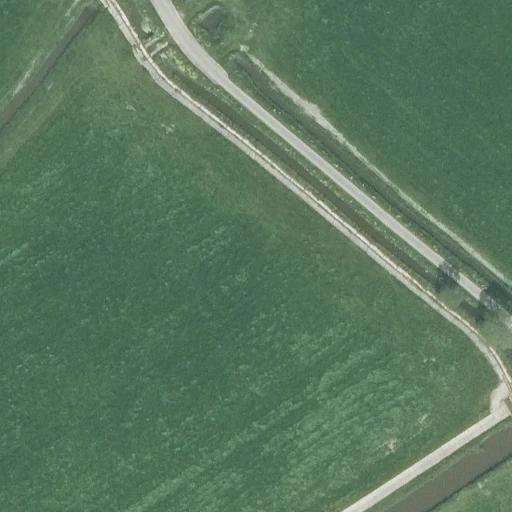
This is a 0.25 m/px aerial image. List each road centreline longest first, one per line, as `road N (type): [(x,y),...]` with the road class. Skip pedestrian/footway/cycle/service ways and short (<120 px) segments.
road 1 (track): [(511,390),(458,321),(158,79),(107,0)]
road 2 (unclassified): [(511,325),(216,77),(157,0)]
road 3 (track): [(351,511),(511,406)]
